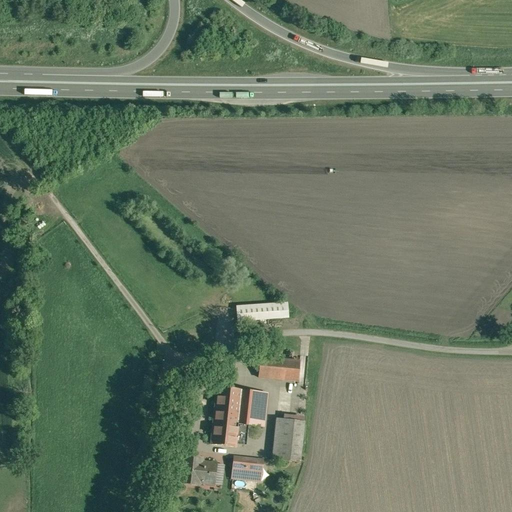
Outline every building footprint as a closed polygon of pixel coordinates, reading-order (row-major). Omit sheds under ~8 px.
[(282,296),(232,300),(232,311),(283,307),(282,296)] [(294,348),(254,345),(252,365),(292,368),(294,348)] [(258,379),(211,374),(205,431),(229,433),(230,419),(239,420),(240,412),(254,413),(258,379)] [(296,409),(268,405),(263,446),(291,449),(296,409)] [(197,444),(183,442),(180,470),(199,472),(200,469),(214,470),(216,450),(197,448),(197,444)] [(252,447),(229,445),(227,466),(250,469),(252,447)]
